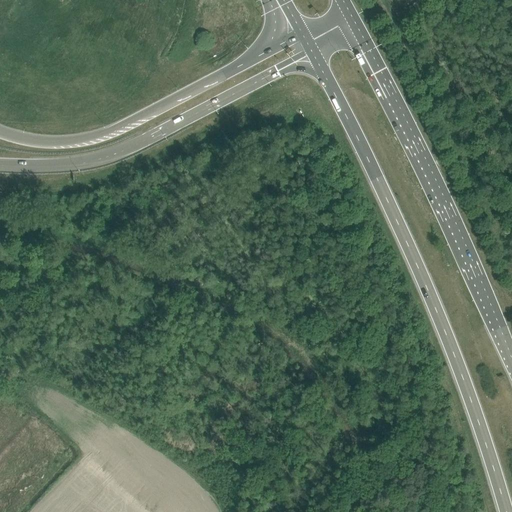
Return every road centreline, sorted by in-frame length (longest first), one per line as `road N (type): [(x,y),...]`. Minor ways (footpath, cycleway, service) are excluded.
road 1 (trunk): [(312,53),(413,256),(505,511)]
road 2 (trunk): [(511,362),(463,239),(353,19)]
road 3 (motorway): [(0,161),(100,157),(312,53)]
road 4 (motorway): [(302,33),(96,135),(41,140),(0,132)]
